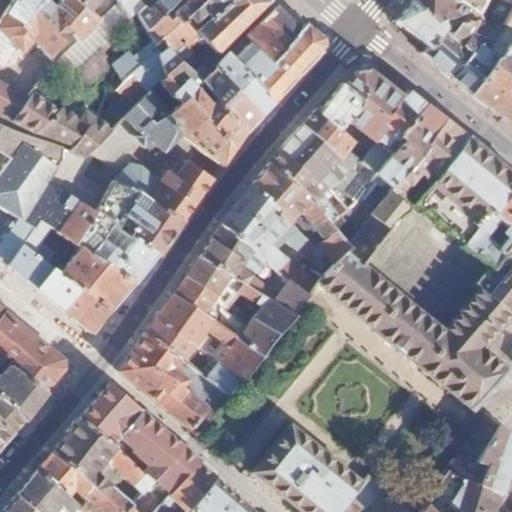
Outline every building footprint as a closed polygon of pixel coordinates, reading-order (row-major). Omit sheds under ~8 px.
[(56,0),(8,0),(0,13),(0,33),(13,44),(21,51),(31,39),(52,58),(66,72),(72,78),(100,51),(130,21),(127,14),(133,10),(137,8),(140,5),(144,0),(57,0),(56,0)] [(171,0),(155,0),(146,10),(140,5),(137,8),(133,10),(143,28),(171,0)] [(155,0),(144,0),(140,5),(146,10),(155,0)] [(199,0),(171,0),(143,28),(149,39),(152,44),(161,35),(170,26),(180,17),(185,13),(199,0)] [(262,0),(199,0),(185,13),(192,20),(202,10),(208,15),(194,29),(180,17),(170,26),(184,41),(182,43),(186,48),(198,36),(209,48),(212,50),(262,0)] [(450,0),(412,0),(410,3),(434,20),(459,6),(450,0)] [(511,0),(450,0),(459,6),(466,11),(492,30),(511,2),(511,0)] [(276,1),(273,4),(241,37),(264,59),(293,32),(303,22),(276,1)] [(511,2),(492,30),(508,42),(471,97),(511,125),(511,2)] [(434,20),(410,3),(391,23),(423,48),(439,29),(446,34),(466,11),(459,6),(434,20)] [(185,13),(180,17),(194,29),(208,15),(202,10),(192,20),(185,13)] [(439,29),(423,48),(418,54),(471,97),(508,42),(492,30),(466,11),(446,34),(439,29)] [(303,22),(293,32),(264,59),(241,37),(224,54),(271,102),(319,49),(318,48),(321,44),(320,35),(303,22)] [(170,26),(161,35),(174,54),(180,61),(189,51),(186,48),(182,43),(184,41),(170,26)] [(13,44),(0,33),(0,60),(1,61),(13,44)] [(161,35),(152,44),(155,50),(150,54),(120,79),(114,88),(120,93),(131,103),(144,91),(174,128),(178,134),(220,166),(239,139),(244,132),(197,80),(190,72),(180,61),(174,54),(161,35)] [(149,39),(144,46),(150,54),(155,50),(152,44),(149,39)] [(110,62),(100,51),(72,78),(74,81),(81,88),(82,87),(109,62),(110,62)] [(194,56),(189,51),(180,61),(190,72),(203,59),(201,57),(197,52),(194,56)] [(224,54),(211,67),(259,115),(271,102),(224,54)] [(66,72),(52,58),(23,94),(11,119),(22,125),(55,79),(59,82),(66,72)] [(207,63),(203,59),(190,72),(197,80),(211,67),(207,63)] [(211,67),(197,80),(244,132),(259,115),(211,67)] [(341,85),(359,100),(343,119),(373,144),(375,142),(373,140),(384,128),(378,123),(399,97),(365,71),(348,74),(341,85)] [(0,114),(11,119),(23,94),(0,81),(0,114)] [(81,88),(74,81),(37,118),(43,124),(60,108),(71,97),(81,88)] [(341,85),(337,81),(311,110),(335,129),(343,119),(359,100),(341,85)] [(81,88),(71,97),(60,108),(73,120),(83,111),(96,121),(105,110),(82,87),(81,88)] [(399,97),(378,123),(384,128),(373,140),(375,142),(373,144),(365,153),(358,163),(372,174),(399,141),(395,137),(423,103),(406,89),(399,97)] [(144,91),(131,103),(81,154),(70,150),(63,148),(60,158),(47,181),(65,192),(69,195),(76,200),(97,173),(124,144),(128,148),(135,140),(140,145),(149,136),(162,150),(178,134),(174,128),(144,91)] [(43,124),(36,131),(71,147),(71,148),(70,150),(81,154),(131,103),(120,93),(105,110),(96,121),(83,111),(73,120),(60,108),(43,124)] [(445,120),(423,103),(395,137),(399,141),(372,174),(377,178),(390,188),(445,120)] [(311,110),(299,123),(335,158),(332,161),(343,170),(353,159),(341,151),(348,141),(335,129),(311,110)] [(343,119),(335,129),(348,141),(365,153),(373,144),(343,119)] [(464,136),(445,120),(390,188),(385,194),(404,210),(410,203),(464,136)] [(299,123),(276,149),(308,177),(314,178),(318,183),(324,189),(336,178),(343,170),(332,161),(335,158),(299,123)] [(0,208),(12,217),(19,208),(37,219),(47,225),(59,208),(56,205),(65,192),(47,181),(60,158),(63,148),(0,124),(0,208)] [(511,186),(511,175),(464,136),(410,203),(459,243),(486,211),(490,214),(511,186)] [(276,149),(266,161),(305,194),(306,196),(313,190),(312,189),(308,184),(314,178),(308,177),(276,149)] [(139,164),(127,163),(110,182),(138,190),(181,219),(211,178),(184,161),(173,175),(165,169),(157,179),(139,164)] [(266,161),(248,185),(276,211),(273,214),(284,224),(286,222),(295,212),(322,238),(333,229),(327,222),(312,203),(306,196),(305,194),(266,161)] [(110,182),(97,173),(76,200),(92,210),(110,182)] [(341,209),(335,216),(342,221),(377,178),(372,174),(341,209)] [(342,185),(336,178),(324,189),(330,196),(342,185)] [(138,190),(110,182),(92,210),(111,222),(112,221),(117,225),(125,214),(137,222),(129,234),(131,236),(153,252),(156,255),(181,219),(138,190)] [(248,185),(223,219),(219,224),(251,250),(264,261),(267,264),(274,270),(306,295),(315,282),(284,257),(281,260),(266,246),(276,234),(303,257),(312,246),(286,222),(284,224),(273,214),(276,211),(248,185)] [(489,268),(502,252),(500,250),(511,236),(511,186),(490,214),(486,211),(459,243),(489,268)] [(69,195),(65,192),(56,205),(59,208),(69,195)] [(404,210),(385,194),(347,245),(349,248),(345,252),(360,264),(404,210)] [(59,208),(66,213),(54,230),(72,241),(92,210),(76,200),(69,195),(59,208)] [(319,196),(312,203),(327,222),(334,215),(327,206),(319,196)] [(333,200),(327,206),(334,215),(335,216),(341,209),(333,200)] [(19,208),(12,217),(0,230),(0,257),(1,259),(37,219),(19,208)] [(66,213),(59,208),(47,225),(54,230),(66,213)] [(111,222),(92,210),(72,241),(78,245),(131,280),(153,252),(131,236),(120,251),(101,236),(111,222)] [(47,225),(37,219),(1,259),(31,283),(47,263),(44,260),(51,250),(36,239),(47,225)] [(219,224),(208,240),(248,267),(248,268),(254,273),(264,261),(251,250),(219,224)] [(322,238),(315,244),(332,264),(345,252),(349,248),(347,245),(333,229),(322,238)] [(511,236),(500,250),(502,252),(511,260),(499,275),(489,268),(472,288),(474,290),(507,316),(511,310),(511,236)] [(208,240),(196,257),(258,293),(290,315),(306,295),(274,270),(270,276),(266,281),(268,283),(265,287),(261,284),(258,285),(254,282),(255,280),(245,272),(248,268),(248,267),(208,240)] [(78,245),(56,270),(106,310),(131,280),(78,245)] [(322,273),(315,282),(471,408),(473,405),(502,368),(479,348),(507,316),(474,290),(441,329),(360,264),(345,252),(332,264),(322,273)] [(258,293),(196,257),(171,294),(213,322),(228,332),(236,321),(209,302),(215,294),(230,302),(236,293),(257,306),(253,313),(249,310),(246,315),(256,322),(242,343),(259,354),(290,315),(258,293)] [(47,263),(31,283),(89,330),(106,310),(56,270),(47,263)] [(213,322),(171,294),(144,332),(182,361),(195,345),(213,322)] [(209,302),(236,321),(228,332),(242,343),(256,322),(246,315),(230,302),(215,294),(209,302)] [(0,356),(3,353),(25,326),(0,306),(0,356)] [(3,353),(11,357),(0,368),(0,376),(34,404),(46,391),(43,388),(59,370),(60,354),(25,326),(3,353)] [(144,332),(116,371),(188,431),(204,409),(179,389),(185,381),(189,384),(198,373),(196,372),(189,366),(182,361),(144,332)] [(210,357),(216,362),(204,378),(227,395),(259,354),(242,343),(228,332),(210,357)] [(201,350),(195,345),(182,361),(189,366),(201,350)] [(210,357),(208,356),(196,372),(198,373),(204,378),(216,362),(210,357)] [(189,384),(188,385),(216,408),(227,395),(204,378),(198,373),(189,384)] [(0,398),(20,419),(34,404),(0,376),(0,398)] [(107,385),(76,421),(109,448),(117,439),(131,451),(124,460),(140,474),(143,471),(153,479),(150,482),(168,497),(169,495),(200,461),(107,385)] [(0,398),(0,421),(9,431),(14,425),(20,419),(0,398)] [(204,409),(188,431),(194,436),(211,414),(204,409)] [(496,425),(482,413),(444,471),(475,484),(483,466),(473,461),(496,425)] [(0,441),(9,431),(0,421),(0,441)] [(60,440),(48,454),(94,491),(79,510),(82,511),(137,511),(130,506),(131,505),(94,473),(104,461),(141,493),(143,490),(150,482),(153,479),(143,471),(140,474),(124,460),(109,448),(76,421),(60,440)] [(511,447),(511,438),(496,425),(473,461),(483,466),(475,484),(498,493),(511,447)] [(290,426),(252,473),(299,511),(336,511),(340,508),(357,488),(361,483),(290,426)] [(117,439),(109,448),(124,460),(131,451),(117,439)] [(24,482),(15,493),(36,511),(74,511),(72,510),(76,506),(79,510),(94,491),(48,454),(24,482)] [(180,511),(169,511),(161,505),(154,511),(184,511),(216,478),(218,476),(200,461),(169,495),(184,508),(180,511)] [(444,471),(432,490),(451,509),(453,511),(491,511),(498,493),(475,484),(444,471)] [(361,483),(357,488),(383,511),(409,511),(368,475),(361,483)] [(252,511),(216,478),(184,511),(252,511)] [(150,482),(143,490),(161,505),(168,497),(150,482)] [(131,505),(130,506),(137,511),(154,511),(161,505),(143,490),(141,493),(131,505)] [(449,511),(451,509),(432,490),(422,503),(428,509),(434,502),(444,511),(449,511)] [(36,511),(15,493),(0,510),(0,511),(36,511)] [(453,511),(451,509),(449,511),(431,511),(428,509),(422,503),(415,511),(453,511)]
